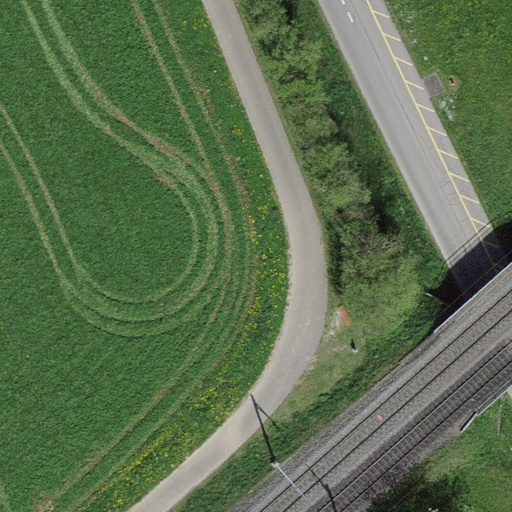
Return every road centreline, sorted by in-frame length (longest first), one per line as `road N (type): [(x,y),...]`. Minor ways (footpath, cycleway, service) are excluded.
road 1 (track): [(145,511),(256,411),(306,305),(302,227),(210,0)]
road 2 (unclassified): [(346,0),(511,375)]
